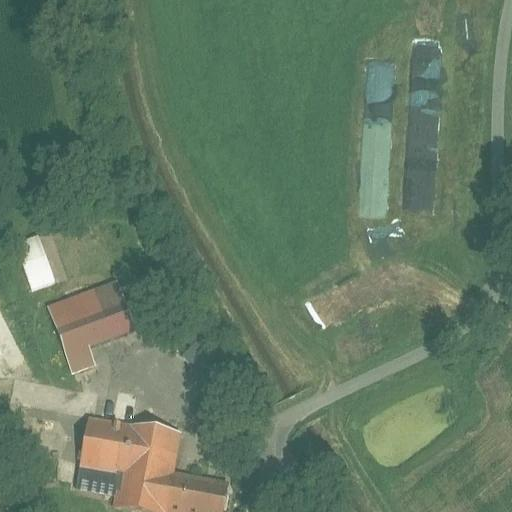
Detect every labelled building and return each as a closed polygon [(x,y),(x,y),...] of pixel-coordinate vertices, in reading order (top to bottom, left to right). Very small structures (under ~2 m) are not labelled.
[(420,29),(432,39),(442,26),(430,17),(420,29)] [(10,238),(28,286),(51,278),(33,230),(10,238)] [(73,349),(130,324),(109,275),(51,300),(73,349)] [(203,400),(241,379),(220,343),(182,365),(203,400)] [(114,511),(224,511),(230,482),(226,481),(168,471),(175,434),(88,418),(76,483),(118,491),(114,511)]
